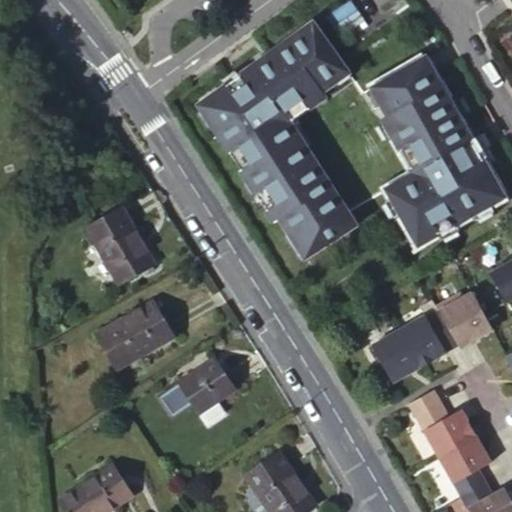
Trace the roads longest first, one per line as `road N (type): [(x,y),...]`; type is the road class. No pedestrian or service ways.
road 1 (residential): [(387,502),(134,97)]
road 2 (residential): [(511,128),(434,1)]
road 3 (residential): [(162,78),(271,0)]
road 4 (residential): [(134,97),(57,0)]
